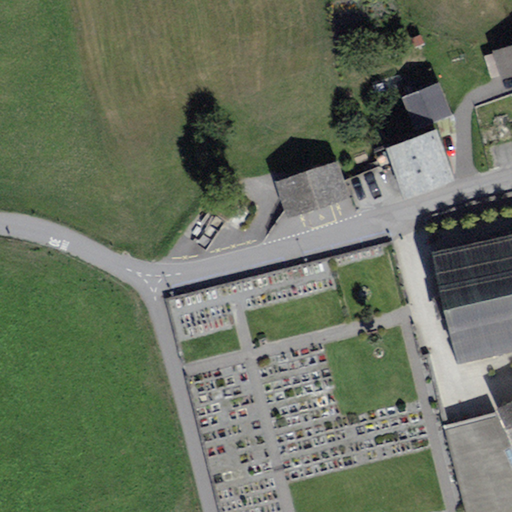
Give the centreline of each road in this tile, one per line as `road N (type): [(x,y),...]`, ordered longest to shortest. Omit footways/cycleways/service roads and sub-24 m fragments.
road 1 (residential): [(145,281),(511,184)]
road 2 (residential): [(210,511),(145,281)]
road 3 (residential): [(0,224),(73,243),(145,281)]
